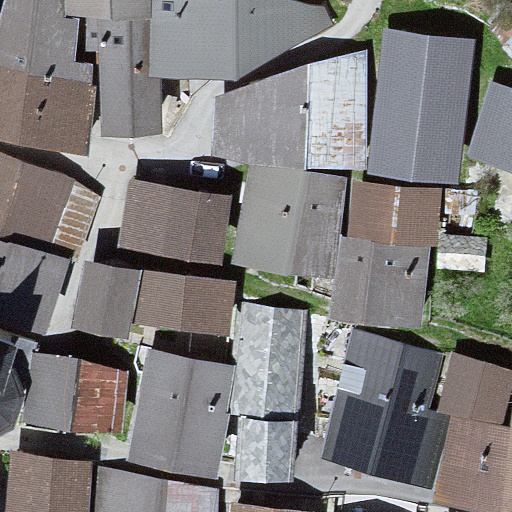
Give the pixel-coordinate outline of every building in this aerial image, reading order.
[(73,0),(7,0),(7,14),(0,88),(0,119),(102,136),(102,72),(70,68),(73,9),(73,0)] [(154,0),(73,0),(73,9),(92,9),(156,10),(154,0)] [(157,0),(165,115),(326,24),(323,0),(157,0)] [(156,10),(92,9),(91,56),(103,57),(114,130),(165,124),(165,115),(156,10)] [(442,25),(380,24),(377,171),(443,172),(442,25)] [(316,55),(218,118),(208,134),(204,167),(369,166),(368,43),(316,55)] [(511,88),(489,83),(467,164),(511,175),(511,88)] [(93,183),(0,152),(0,218),(78,242),(93,183)] [(350,173),(255,168),(255,263),(346,269),(350,173)] [(235,185),(124,181),(122,243),(233,251),(235,185)] [(454,188),(364,181),(363,233),(455,235),(454,188)] [(78,242),(0,218),(0,306),(53,322),(78,242)] [(437,239),(356,237),(355,307),(438,314),(437,239)] [(499,243),(449,242),(449,267),(499,269),(499,243)] [(148,262),(96,259),(95,311),(146,314),(148,262)] [(240,274),(157,270),(158,317),(240,321),(240,274)] [(306,310),(244,311),(244,404),(306,404),(306,310)] [(59,341),(0,322),(0,425),(14,429),(30,418),(39,390),(34,372),(49,376),(55,354),(59,341)] [(433,353),(352,335),(325,457),(444,497),(448,421),(429,412),(433,353)] [(134,353),(55,354),(51,425),(134,426),(134,353)] [(230,357),(145,354),(142,456),(227,459),(230,357)] [(511,359),(451,354),(447,404),(511,409),(511,359)] [(301,418),(246,420),(247,468),(302,467),(301,418)] [(511,426),(448,421),(444,497),(511,503),(511,426)] [(100,511),(100,459),(22,453),(26,511),(100,511)] [(221,511),(222,484),(118,472),(117,511),(221,511)]
